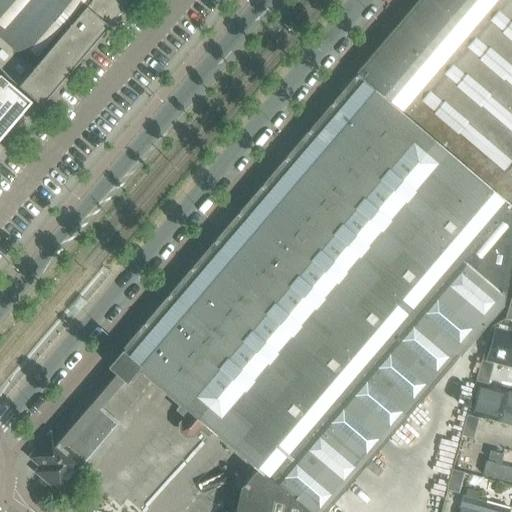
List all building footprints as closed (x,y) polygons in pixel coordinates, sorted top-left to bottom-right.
[(90,47),(130,0),(0,0),(0,71),(6,77),(40,106),(76,64),(90,48),(89,48),(90,47)] [(501,305),(511,237),(511,211),(508,208),(511,203),(511,166),(511,165),(511,163),(511,0),(420,0),(353,79),(355,81),(335,104),(333,102),(331,104),(330,106),(332,108),(311,131),(310,130),(306,133),(308,135),(288,158),(286,157),(283,161),(285,162),(265,186),(263,185),(260,188),(260,189),(241,213),(239,213),(238,214),(237,215),(237,217),(217,241),(215,240),(214,242),(213,243),(214,244),(193,268),(192,268),(191,269),(190,270),(190,272),(170,296),(169,295),(167,297),(166,298),(167,299),(147,323),(145,323),(144,324),(143,325),(144,326),(137,335),(120,355),(135,368),(143,375),(145,376),(166,393),(178,403),(179,405),(189,415),(185,419),(180,425),(181,431),(186,436),(192,435),(197,429),(201,425),(211,433),(213,434),(248,463),(250,466),(239,479),(247,484),(246,485),(243,487),(241,490),(236,511),(324,511),(459,355),(460,353),(501,305)] [(0,133),(18,113),(28,101),(3,79),(0,76),(0,133)] [(511,337),(494,332),(487,358),(511,365),(511,337)] [(124,380),(135,368),(120,355),(84,397),(98,409),(123,379),(124,380)] [(488,385),(493,364),(481,361),(475,381),(488,385)] [(117,425),(98,409),(84,397),(61,424),(94,452),(117,425)] [(511,399),(504,398),(498,421),(511,424),(511,399)] [(473,439),(479,419),(466,415),(461,436),(473,439)] [(94,452),(61,424),(53,435),(84,463),(94,452)] [(59,492),(84,463),(53,435),(52,436),(50,434),(30,457),(41,467),(36,472),(59,492)] [(511,467),(485,461),(481,475),(511,482),(511,467)] [(458,493),(464,473),(451,470),(446,490),(458,493)] [(511,511),(511,506),(465,493),(459,511),(511,511)]
